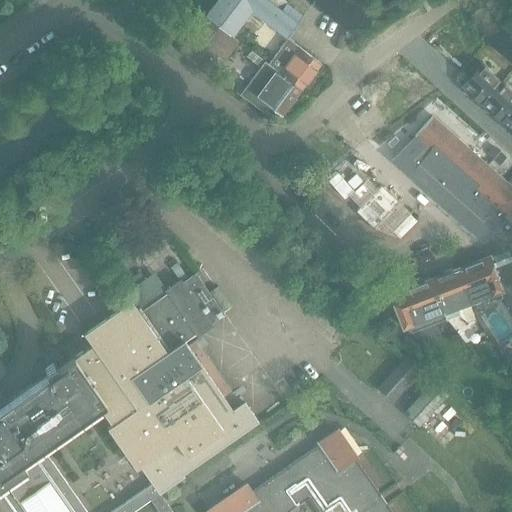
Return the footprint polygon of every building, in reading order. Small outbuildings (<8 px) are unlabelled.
[(216,0),(205,16),(232,36),(251,11),(287,37),(303,15),(286,2),(281,9),(267,0),(216,0)] [(238,43),(230,37),(206,18),(180,51),(205,71),(216,56),(224,62),(238,43)] [(320,63),(309,55),(295,45),(292,48),(284,42),(268,63),(277,69),(276,70),(301,89),(320,63)] [(265,62),(240,95),(260,110),(266,103),(282,115),(301,89),(276,70),(265,62)] [(483,65),(463,88),(484,107),(504,84),(483,65)] [(511,90),(504,84),(484,107),(504,125),(511,115),(511,90)] [(420,140),(393,161),(483,242),(488,237),(489,236),(511,210),(511,187),(506,182),(511,176),(499,165),(493,160),(487,154),(444,116),(439,122),(433,116),(415,136),(420,140)] [(493,160),(499,152),(495,148),(494,147),(487,154),(493,160)] [(505,158),(499,152),(493,160),(499,165),(505,158)] [(511,210),(489,236),(488,237),(502,250),(511,238),(511,210)] [(489,258),(456,271),(469,302),(469,303),(486,296),(489,301),(500,297),(500,291),(501,290),(511,286),(511,238),(502,250),(505,252),(489,258)] [(456,271),(431,281),(446,318),(458,314),(455,308),(469,303),(469,302),(456,271)] [(47,375),(9,401),(1,407),(0,407),(0,511),(394,511),(357,458),(358,458),(340,431),(323,443),(323,444),(255,491),(250,485),(210,511),(172,511),(160,494),(185,476),(184,475),(255,424),(259,422),(255,417),(244,401),(233,410),(185,341),(224,314),(224,313),(195,272),(166,292),(139,312),(131,300),(83,333),(91,344),(58,367),(54,362),(44,369),(47,375)] [(431,281),(390,297),(402,328),(406,327),(407,327),(412,332),(444,319),(445,319),(446,318),(431,281)] [(410,354),(416,347),(404,336),(398,342),(410,354)] [(407,355),(378,387),(379,388),(393,400),(422,369),(407,355)] [(434,380),(404,411),(419,425),(449,393),(434,380)] [(479,407),(475,411),(485,420),(489,416),(479,407)]
